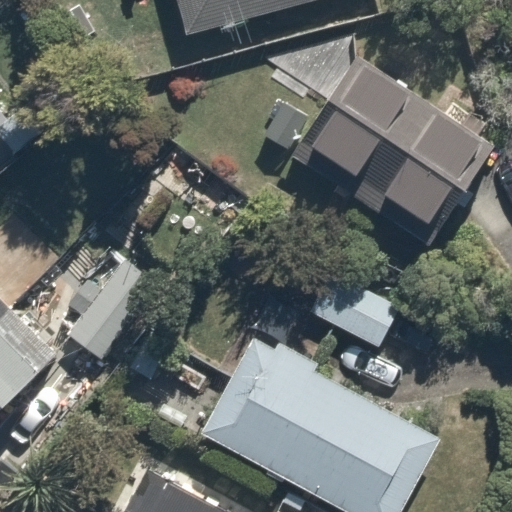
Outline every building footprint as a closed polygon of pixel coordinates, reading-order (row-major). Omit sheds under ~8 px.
[(371,0),(181,0),(192,43),(371,0)] [(511,145),(387,66),(331,153),(463,237),(511,160),(511,145)] [(119,246),(62,330),(110,362),(166,278),(119,246)] [(323,260),(299,303),(386,350),(409,307),(323,260)] [(0,287),(0,433),(73,357),(0,287)] [(262,339),(209,441),(347,511),(412,511),(451,436),(262,339)] [(236,511),(169,474),(147,511),(236,511)]
